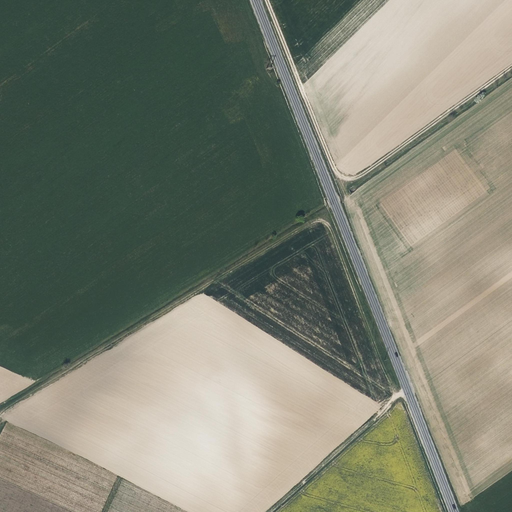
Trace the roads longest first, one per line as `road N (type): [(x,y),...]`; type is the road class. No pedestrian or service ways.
road 1 (track): [(0,412),(322,221),(384,367),(406,389),(268,511)]
road 2 (secondary): [(254,0),(453,511)]
road 3 (track): [(266,0),(331,161),(348,177),(511,67)]
